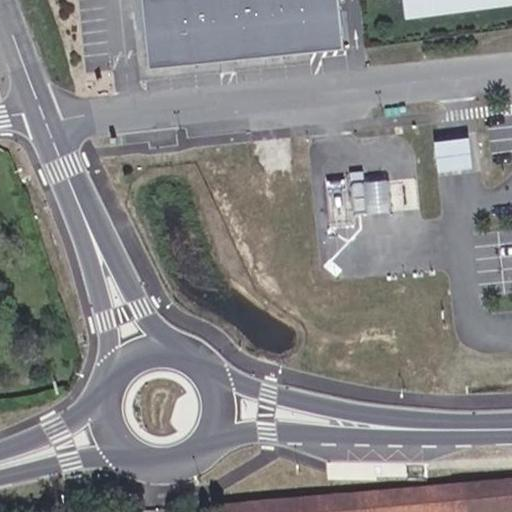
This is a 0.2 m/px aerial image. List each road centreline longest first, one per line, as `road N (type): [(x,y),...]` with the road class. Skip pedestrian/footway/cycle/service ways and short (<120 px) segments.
road 1 (primary): [(430,428),(213,379)]
road 2 (primary): [(213,435),(430,428)]
road 3 (secondary): [(169,348),(82,209)]
road 4 (secondary): [(82,209),(117,368)]
road 5 (primary): [(0,479),(136,459)]
road 6 (secondary): [(41,116),(1,0)]
road 7 (primary): [(104,394),(59,429),(0,450)]
